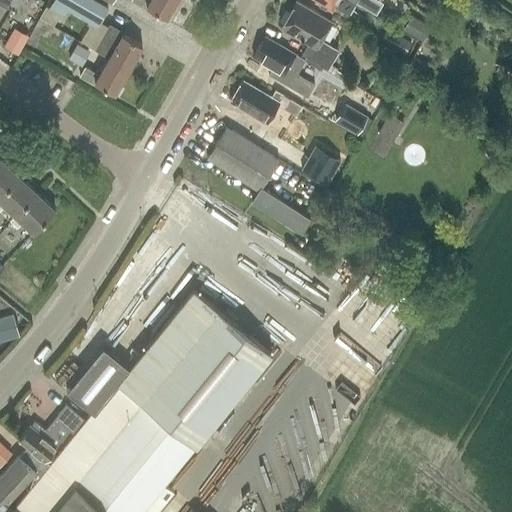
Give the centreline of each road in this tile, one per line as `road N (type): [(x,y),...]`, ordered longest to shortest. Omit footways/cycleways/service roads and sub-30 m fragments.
road 1 (unclassified): [(0,379),(150,178)]
road 2 (unclassified): [(150,178),(252,0)]
road 3 (residential): [(150,178),(0,75)]
